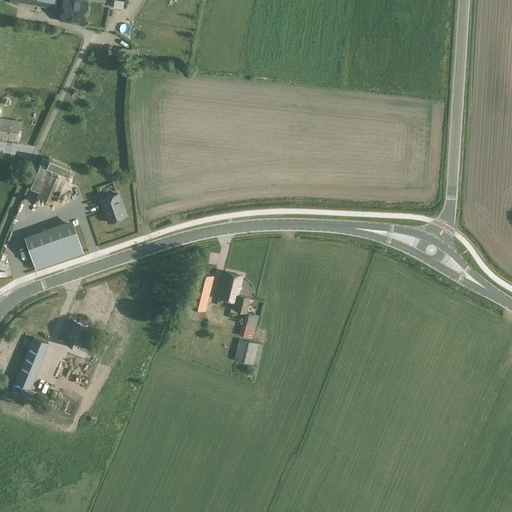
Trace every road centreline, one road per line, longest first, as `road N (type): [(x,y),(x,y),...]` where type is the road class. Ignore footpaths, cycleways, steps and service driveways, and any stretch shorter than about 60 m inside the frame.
road 1 (tertiary): [(0,307),(174,238),(229,227),(345,225),(391,231),(432,249)]
road 2 (unclassified): [(432,249),(449,212),(463,0)]
